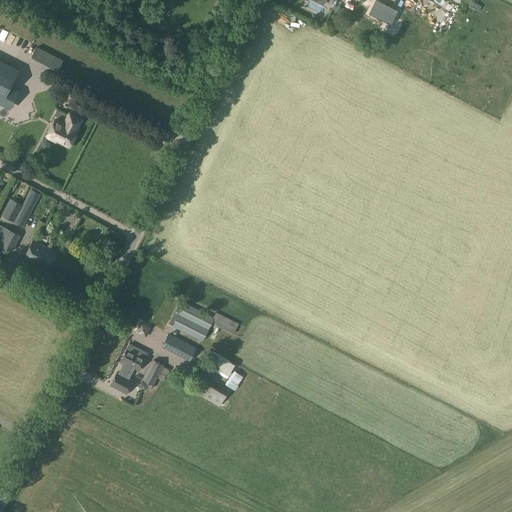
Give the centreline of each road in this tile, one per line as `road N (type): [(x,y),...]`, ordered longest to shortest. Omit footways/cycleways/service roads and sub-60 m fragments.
road 1 (unclassified): [(0,508),(258,0)]
road 2 (unknown): [(183,146),(0,48)]
road 3 (unknown): [(139,233),(0,161)]
